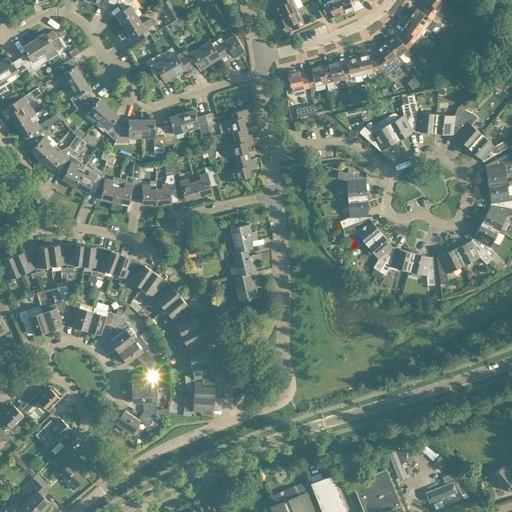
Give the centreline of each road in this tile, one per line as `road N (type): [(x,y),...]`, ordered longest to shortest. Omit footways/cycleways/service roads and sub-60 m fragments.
road 1 (tertiary): [(511,360),(248,449),(119,511)]
road 2 (residential): [(263,72),(145,105),(76,16),(50,13),(4,36)]
road 3 (residential): [(275,194),(288,387),(277,403),(230,420)]
road 4 (residential): [(443,159),(460,173),(465,193),(462,213),(448,224),(390,215),(384,201),(393,174)]
road 5 (residential): [(230,420),(224,348),(204,303),(171,266)]
road 6 (residential): [(87,419),(114,387),(101,354),(83,341),(58,341),(46,354),(50,378)]
road 7 (residential): [(261,57),(360,26),(390,0)]
road 8 (residential): [(171,266),(192,213),(275,194)]
road 9 (residential): [(171,266),(123,238),(41,230)]
road 10 (residential): [(111,482),(164,447),(230,420)]
road 11 (residential): [(393,174),(348,141),(270,149)]
